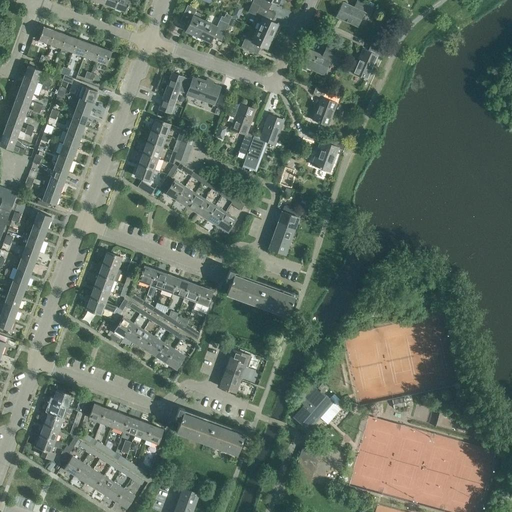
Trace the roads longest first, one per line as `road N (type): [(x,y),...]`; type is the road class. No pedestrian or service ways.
road 1 (residential): [(148,42),(273,81),(313,0)]
road 2 (tertiary): [(82,224),(148,42)]
road 3 (residential): [(256,251),(232,250),(205,267),(82,224)]
road 4 (residential): [(207,389),(182,387),(153,406),(36,363)]
road 5 (residential): [(256,251),(273,190),(197,153)]
road 6 (tertiary): [(36,363),(82,224)]
